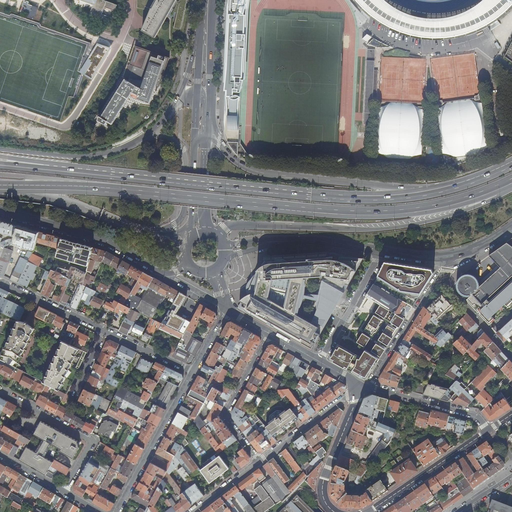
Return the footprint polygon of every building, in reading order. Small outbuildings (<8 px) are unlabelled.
[(78,0),(92,5),(88,16),(109,23),(116,5),(102,0),(78,0)] [(151,11),(142,30),(155,37),(176,1),(177,2),(176,5),(174,12),(177,12),(174,26),(181,27),(184,14),(187,0),(137,0),(137,8),(151,11)] [(230,0),(229,8),(229,22),(227,45),(227,56),(226,70),(225,84),(225,90),(226,90),(226,92),(225,94),(225,101),(226,110),(227,115),(226,122),(225,132),(225,133),(226,136),(227,140),(229,145),(235,152),(238,155),(245,15),(244,15),(247,0),(230,0)] [(511,0),(354,0),(355,1),(363,10),(370,16),(381,24),(391,29),(400,33),(409,36),(415,37),(428,38),(437,38),(447,37),(459,36),(472,32),(482,28),(487,26),(494,21),(502,14),(507,10),(511,6),(511,5),(511,0)] [(26,17),(33,19),(37,8),(28,5),(29,3),(27,2),(23,1),(22,6),(25,7),(23,12),(28,13),(26,17)] [(98,45),(96,44),(95,45),(86,61),(88,62),(89,62),(90,62),(83,74),(90,79),(109,48),(101,45),(100,46),(98,45)] [(125,80),(102,118),(101,117),(99,121),(105,124),(108,122),(112,124),(132,93),(138,96),(137,99),(149,103),(156,86),(159,86),(169,58),(136,47),(136,48),(131,62),(130,61),(129,61),(123,77),(125,79),(125,80)] [(485,152),(480,100),(436,104),(441,156),(485,152)] [(376,155),(420,155),(420,104),(377,104),(376,155)] [(0,232),(15,237),(17,226),(0,220),(0,232)] [(36,242),(39,232),(17,226),(15,237),(13,241),(13,243),(34,249),(36,242)] [(52,236),(39,232),(36,242),(49,245),(52,236)] [(61,238),(52,236),(49,245),(59,248),(61,238)] [(75,242),(61,238),(59,248),(56,257),(76,262),(81,244),(75,242)] [(0,258),(4,247),(13,243),(13,241),(9,239),(0,243),(1,241),(0,240),(0,258)] [(511,246),(507,242),(488,255),(500,267),(479,286),(478,284),(478,282),(477,280),(475,277),(473,276),(471,276),(468,275),(465,275),(463,276),(462,277),(460,279),(459,280),(458,282),(458,284),(458,287),(459,291),(461,293),(462,294),(464,296),(466,296),(468,296),(469,297),(473,294),(476,297),(483,304),(511,276),(511,246)] [(93,247),(81,244),(76,262),(88,265),(93,247)] [(12,250),(4,247),(0,258),(0,266),(5,269),(12,250)] [(106,251),(93,247),(88,265),(87,269),(91,271),(94,259),(102,261),(102,260),(106,251)] [(115,256),(106,251),(102,260),(110,264),(115,256)] [(328,255),(328,252),(324,252),(264,256),(264,257),(265,259),(266,259),(266,260),(264,262),(262,265),(260,267),(258,269),(257,271),(253,280),(250,285),(246,295),(245,296),(243,297),(242,298),(241,299),(240,301),(243,303),(240,309),(312,349),(332,314),(341,297),(364,258),(340,256),(328,255)] [(37,266),(39,267),(42,259),(32,254),(29,259),(28,261),(37,266)] [(123,260),(115,256),(110,264),(110,265),(117,269),(123,260)] [(15,270),(22,274),(28,261),(21,258),(15,270)] [(132,265),(123,260),(117,269),(127,274),(128,272),(132,265)] [(18,283),(27,287),(31,279),(33,281),(35,276),(33,275),(37,266),(28,261),(22,274),(18,283)] [(418,297),(434,272),(432,269),(389,262),(385,261),(378,275),(412,297),(418,297)] [(131,293),(143,272),(138,269),(132,265),(128,272),(130,273),(129,274),(134,277),(130,285),(133,286),(131,289),(121,284),(117,291),(128,297),(131,293)] [(44,269),(42,268),(39,267),(37,266),(33,275),(35,276),(39,279),(44,269)] [(69,270),(58,267),(56,272),(66,277),(69,270)] [(71,267),(70,269),(69,270),(66,277),(67,277),(71,279),(73,275),(72,275),(73,274),(81,277),(80,284),(69,307),(76,310),(84,292),(87,287),(83,285),(86,273),(74,268),(71,267)] [(11,280),(18,283),(22,274),(15,270),(11,280)] [(67,277),(66,277),(56,272),(52,270),(51,272),(47,280),(41,294),(49,298),(54,286),(50,282),(49,279),(51,277),(57,280),(56,281),(64,285),(67,277)] [(51,272),(46,270),(43,278),(47,280),(51,272)] [(84,284),(91,287),(92,284),(97,274),(89,271),(86,279),(84,284)] [(147,290),(154,278),(143,272),(131,293),(135,295),(140,286),(147,290)] [(511,276),(483,304),(476,297),(473,294),(469,297),(467,300),(489,324),(511,303),(511,276)] [(144,315),(163,283),(154,278),(147,290),(135,310),(141,313),(144,315)] [(101,282),(98,289),(105,292),(109,285),(101,282)] [(368,292),(366,296),(375,301),(381,304),(399,315),(402,309),(403,308),(407,302),(375,282),(368,292)] [(165,297),(170,287),(163,283),(144,315),(150,317),(152,319),(155,314),(159,308),(162,302),(165,297)] [(64,294),(67,287),(65,286),(64,287),(62,287),(59,294),(57,293),(56,294),(55,294),(54,295),(52,299),(60,303),(61,301),(64,294)] [(87,287),(84,292),(94,296),(96,291),(90,288),(87,287)] [(173,303),(179,292),(170,287),(165,297),(166,297),(167,295),(170,296),(172,298),(170,300),(172,301),(171,302),(173,303)] [(0,311),(19,321),(25,308),(6,299),(9,293),(1,289),(0,288),(0,311)] [(184,334),(191,321),(174,312),(177,311),(176,308),(178,308),(180,305),(181,306),(186,296),(179,292),(173,303),(164,319),(162,323),(184,334)] [(441,293),(426,309),(432,315),(434,316),(439,322),(441,323),(456,308),(441,293)] [(61,301),(66,303),(70,296),(64,294),(61,301)] [(94,296),(90,304),(99,308),(103,301),(94,296)] [(116,307),(119,302),(115,300),(113,302),(113,304),(107,301),(106,301),(104,307),(114,311),(116,307)] [(128,313),(130,308),(119,302),(116,307),(128,313)] [(216,312),(200,304),(191,321),(184,334),(181,339),(177,348),(172,356),(178,358),(189,364),(191,363),(202,343),(191,336),(199,321),(198,320),(199,317),(201,317),(208,321),(206,325),(205,325),(205,326),(206,326),(207,325),(207,326),(206,328),(201,336),(205,338),(217,316),(216,312)] [(388,312),(390,310),(380,304),(378,308),(376,312),(379,315),(381,316),(392,323),(394,324),(397,326),(399,327),(405,319),(392,311),(391,313),(388,312)] [(53,324),(57,315),(49,311),(40,307),(36,316),(53,324)] [(426,309),(424,307),(414,322),(423,328),(432,315),(426,309)] [(124,333),(128,335),(132,324),(135,325),(136,323),(141,313),(135,310),(130,308),(128,313),(125,318),(119,331),(124,333)] [(159,322),(162,323),(164,319),(155,314),(152,319),(159,322)] [(468,330),(476,323),(467,314),(465,317),(463,318),(459,321),(464,327),(468,330)] [(61,336),(61,331),(62,329),(65,323),(63,322),(64,319),(57,315),(53,324),(48,334),(59,340),(61,336)] [(378,317),(374,315),(364,330),(372,335),(375,332),(376,332),(380,326),(379,325),(382,320),(380,318),(378,317)] [(148,344),(156,327),(159,322),(152,319),(150,317),(147,324),(149,325),(144,335),(142,334),(141,336),(139,340),(144,342),(148,344)] [(511,319),(497,333),(507,344),(511,341),(508,337),(511,334),(511,319)] [(27,323),(19,321),(16,320),(14,327),(12,327),(10,334),(9,334),(7,341),(6,340),(4,348),(2,347),(0,355),(0,354),(0,359),(3,361),(5,363),(16,368),(19,364),(18,364),(23,358),(22,357),(26,351),(25,350),(29,344),(28,343),(33,337),(32,336),(36,330),(27,323)] [(77,331),(79,326),(70,321),(68,327),(67,331),(66,334),(62,341),(63,341),(70,345),(72,341),(73,340),(77,331)] [(237,342),(244,329),(231,321),(228,322),(221,334),(229,338),(229,337),(230,337),(231,335),(232,335),(233,334),(235,336),(233,340),(237,342)] [(184,334),(162,323),(159,322),(156,327),(181,339),(184,334)] [(414,322),(401,343),(412,350),(433,364),(435,362),(431,359),(433,356),(409,341),(416,331),(441,347),(452,337),(448,333),(447,334),(441,340),(435,336),(426,330),(424,329),(423,328),(414,322)] [(132,332),(141,336),(142,334),(145,327),(136,323),(135,325),(132,332)] [(475,330),(479,326),(476,323),(468,330),(471,333),(473,330),(474,330),(475,330)] [(379,339),(388,345),(398,329),(396,328),(392,326),(390,325),(388,324),(379,339)] [(462,336),(468,330),(464,327),(457,334),(460,338),(462,336)] [(251,333),(244,329),(237,342),(234,347),(239,349),(237,353),(239,355),(241,352),(242,350),(244,346),(247,341),(247,340),(251,333)] [(447,334),(443,329),(435,336),(441,340),(447,334)] [(88,337),(77,331),(73,340),(84,345),(88,337)] [(479,338),(472,345),(466,352),(475,360),(484,351),(493,341),(484,332),(479,338)] [(259,337),(251,333),(247,340),(250,342),(249,344),(247,343),(248,342),(247,341),(244,346),(254,352),(260,341),(259,337)] [(371,338),(363,333),(357,342),(360,344),(358,346),(363,349),(371,338)] [(464,354),(466,352),(472,345),(462,336),(460,338),(454,344),(464,354)] [(70,345),(63,341),(62,341),(60,340),(58,348),(57,348),(55,355),(53,355),(51,362),(50,362),(48,369),(46,368),(45,376),(43,375),(42,381),(46,384),(50,386),(52,387),(55,388),(65,393),(67,394),(78,372),(72,367),(74,364),(73,363),(78,357),(76,356),(81,350),(70,345)] [(117,349),(119,344),(110,340),(106,342),(102,352),(111,356),(115,358),(116,356),(112,354),(112,353),(114,353),(115,350),(116,349),(117,349)] [(234,347),(237,342),(233,340),(232,340),(230,343),(229,344),(228,347),(227,346),(226,347),(232,351),(234,347)] [(89,349),(72,341),(70,345),(81,350),(87,353),(89,349)] [(494,359),(501,351),(493,341),(484,351),(493,360),(494,359)] [(227,359),(232,351),(226,347),(224,347),(217,342),(212,351),(217,354),(219,349),(222,351),(224,348),(226,350),(222,357),(227,359)] [(371,351),(381,357),(386,348),(377,342),(371,351)] [(401,343),(396,351),(406,358),(410,351),(412,351),(412,350),(401,343)] [(269,346),(262,359),(270,364),(272,361),(273,359),(270,358),(272,355),(273,355),(272,356),(274,357),(274,356),(279,348),(273,344),(271,345),(269,346)] [(135,355),(136,352),(121,345),(118,352),(116,356),(115,358),(111,368),(110,370),(104,381),(104,382),(119,388),(119,387),(121,383),(112,379),(117,369),(126,373),(134,358),(135,355)] [(168,354),(172,356),(177,348),(172,345),(168,354)] [(355,355),(338,345),(331,358),(332,360),(365,379),(367,378),(379,359),(365,350),(361,357),(360,356),(358,357),(355,355)] [(245,369),(254,352),(244,346),(242,350),(244,352),(244,353),(241,352),(239,355),(238,356),(241,358),(238,363),(235,362),(234,363),(245,369)] [(273,359),(272,361),(273,362),(274,361),(276,362),(278,358),(278,359),(283,351),(279,349),(275,357),(274,356),(274,357),(273,359)] [(222,368),(227,359),(222,357),(221,356),(221,358),(222,358),(220,361),(223,363),(222,365),(221,364),(219,367),(216,366),(215,367),(214,366),(219,357),(220,356),(217,354),(212,351),(204,365),(220,373),(222,368)] [(237,353),(232,351),(227,359),(232,362),(237,353)] [(396,351),(384,370),(390,373),(395,364),(396,364),(396,366),(398,368),(400,365),(401,365),(403,362),(405,358),(406,358),(396,351)] [(472,382),(479,389),(481,391),(483,389),(501,369),(510,360),(501,351),(494,359),(498,364),(500,367),(495,371),(493,369),(488,365),(472,382)] [(111,356),(102,352),(96,363),(105,368),(106,366),(107,364),(108,364),(109,363),(108,363),(109,359),(110,358),(111,356)] [(288,353),(279,369),(281,370),(283,371),(287,365),(289,366),(288,369),(297,374),(301,367),(299,366),(302,361),(288,353)] [(148,373),(153,363),(141,357),(137,368),(148,373)] [(257,368),(262,371),(265,367),(268,368),(270,364),(262,359),(257,368)] [(498,364),(494,359),(493,360),(491,361),(490,363),(488,365),(493,369),(498,364)] [(509,383),(511,379),(511,362),(510,360),(501,369),(505,373),(504,374),(505,375),(506,374),(507,375),(506,376),(507,377),(508,376),(509,378),(506,381),(509,383)] [(160,378),(166,367),(156,362),(152,370),(156,372),(157,372),(158,372),(154,379),(153,378),(152,379),(158,382),(160,378)] [(5,363),(0,372),(0,373),(10,379),(10,378),(13,380),(15,376),(18,369),(16,368),(5,363)] [(105,368),(96,363),(94,368),(96,369),(95,371),(94,372),(93,371),(91,375),(99,380),(99,379),(104,381),(110,370),(105,368)] [(240,378),(245,369),(234,363),(233,364),(236,366),(232,373),(234,374),(240,378)] [(270,364),(268,368),(267,370),(271,372),(269,375),(274,377),(279,369),(270,364)] [(220,373),(204,365),(202,370),(212,375),(209,382),(214,384),(220,373)] [(445,375),(456,381),(457,381),(462,375),(459,371),(456,374),(453,372),(458,367),(455,365),(451,369),(452,370),(451,371),(450,370),(445,375)] [(169,375),(181,381),(183,378),(182,374),(166,367),(160,378),(166,380),(169,375)] [(316,369),(313,367),(306,378),(310,380),(316,369)] [(228,371),(222,368),(220,373),(214,384),(212,387),(213,387),(229,396),(232,391),(221,385),(222,384),(221,383),(228,371)] [(264,372),(262,371),(257,368),(249,382),(254,385),(257,386),(264,375),(266,376),(267,374),(265,373),(264,372)] [(391,373),(401,377),(402,371),(395,368),(391,373)] [(25,373),(18,369),(15,376),(22,380),(24,375),(25,373)] [(321,372),(316,369),(310,380),(313,382),(317,379),(321,372)] [(392,386),(397,387),(401,377),(391,373),(390,373),(384,370),(379,379),(380,383),(392,386)] [(330,377),(325,374),(320,384),(324,386),(325,384),(326,383),(330,377)] [(24,375),(22,380),(20,383),(30,389),(30,388),(34,381),(24,375)] [(84,389),(94,394),(96,389),(95,389),(99,380),(91,375),(84,389)] [(274,377),(269,375),(269,376),(268,375),(263,383),(264,384),(262,388),(261,387),(260,388),(266,391),(267,390),(267,389),(274,378),(274,377)] [(207,398),(209,394),(202,390),(202,389),(199,387),(200,385),(202,386),(204,384),(206,380),(198,376),(192,387),(191,389),(206,398),(207,398)] [(149,398),(154,389),(158,382),(152,379),(150,379),(148,377),(148,378),(144,386),(149,389),(148,391),(146,390),(141,397),(141,398),(138,396),(119,387),(119,388),(112,402),(106,414),(107,415),(132,428),(138,418),(139,417),(143,409),(145,405),(147,401),(149,398)] [(281,381),(274,378),(267,389),(269,389),(270,388),(272,389),(273,388),(273,390),(276,389),(278,389),(279,386),(278,386),(281,381)] [(308,382),(301,378),(297,386),(296,388),(302,388),(306,388),(310,381),(309,381),(308,382)] [(212,388),(213,387),(212,387),(214,384),(209,382),(206,380),(204,384),(212,388)] [(310,380),(310,381),(306,388),(307,389),(312,396),(314,392),(319,385),(313,382),(310,380)] [(46,384),(42,381),(41,381),(40,384),(34,381),(30,388),(39,392),(40,392),(42,393),(46,384)] [(171,397),(177,386),(169,382),(168,381),(162,392),(171,397)] [(315,399),(321,407),(324,405),(345,389),(345,385),(337,381),(333,383),(335,385),(331,388),(330,387),(319,396),(315,399)] [(462,382),(461,383),(457,381),(456,381),(449,388),(440,399),(453,402),(468,386),(462,382)] [(254,385),(249,382),(244,389),(254,395),(256,396),(257,393),(252,390),(254,385)] [(415,383),(412,391),(423,394),(427,385),(415,382),(415,383)] [(468,386),(453,402),(465,405),(468,406),(474,399),(481,391),(479,389),(472,382),(470,384),(468,386)] [(49,387),(50,386),(46,384),(42,393),(43,394),(44,393),(46,393),(48,389),(49,387)] [(427,385),(423,394),(431,396),(440,399),(449,388),(435,386),(436,385),(432,384),(431,385),(427,384),(427,385)] [(227,400),(229,396),(213,387),(212,388),(209,394),(207,398),(216,403),(223,407),(226,403),(219,399),(217,401),(213,399),(217,392),(221,394),(220,396),(227,400)] [(63,397),(65,393),(55,388),(53,392),(63,397)] [(289,388),(278,389),(276,389),(282,397),(286,394),(291,401),(292,401),(297,408),(293,411),(299,418),(302,422),(306,419),(310,416),(303,407),(301,405),(300,403),(291,391),(289,388)] [(90,406),(95,394),(94,394),(84,389),(79,400),(84,403),(90,406)] [(206,398),(191,389),(188,395),(203,403),(206,398)] [(254,395),(244,389),(240,398),(248,403),(252,405),(253,403),(252,403),(251,402),(252,400),(254,395)] [(484,404),(486,406),(488,405),(490,402),(492,400),(493,399),(483,389),(481,391),(474,399),(481,404),(482,405),(484,404)] [(165,409),(171,397),(162,392),(155,404),(156,405),(159,406),(165,409)] [(499,415),(511,407),(504,396),(500,392),(493,399),(492,400),(495,402),(499,397),(501,400),(492,406),(493,407),(499,415)] [(93,408),(97,410),(103,398),(95,394),(90,406),(93,408)] [(36,403),(45,408),(49,401),(49,400),(44,397),(45,396),(43,395),(43,396),(41,395),(36,403)] [(203,403),(188,395),(186,399),(194,403),(195,401),(198,403),(196,407),(200,410),(204,403),(203,403)] [(303,407),(310,416),(311,415),(315,411),(306,399),(303,395),(301,397),(304,400),(303,400),(306,404),(306,405),(305,404),(304,405),(304,406),(303,407)] [(365,398),(359,415),(373,421),(376,410),(385,413),(388,400),(371,396),(365,398)] [(235,407),(245,412),(246,410),(247,409),(244,407),(245,405),(244,404),(245,402),(248,404),(248,403),(240,398),(235,407)] [(306,399),(315,411),(320,408),(321,407),(315,399),(312,401),(310,398),(309,399),(308,398),(306,399)] [(45,408),(55,413),(59,405),(60,404),(58,403),(57,405),(49,401),(45,408)] [(156,405),(155,404),(149,401),(147,406),(145,405),(143,409),(150,412),(152,413),(156,405)] [(399,403),(390,401),(388,406),(391,407),(393,407),(393,408),(391,408),(391,410),(392,410),(392,411),(397,413),(399,403)] [(11,415),(16,406),(8,402),(3,411),(11,415)] [(218,416),(223,407),(216,403),(207,419),(210,423),(219,416),(218,416)] [(59,416),(64,418),(67,413),(68,410),(59,405),(55,413),(59,416)] [(486,406),(482,411),(489,420),(492,420),(499,415),(493,407),(491,409),(488,405),(486,406)] [(197,415),(200,410),(196,407),(193,406),(191,408),(194,409),(193,411),(192,413),(190,417),(192,418),(192,420),(194,421),(197,415)] [(190,412),(181,407),(178,412),(191,419),(192,420),(192,418),(190,417),(188,415),(190,412)] [(239,426),(250,418),(249,416),(248,417),(246,415),(242,419),(240,418),(241,416),(243,417),(245,413),(245,412),(235,407),(232,412),(232,418),(239,426)] [(273,421),(265,427),(267,429),(273,437),(280,432),(281,433),(284,431),(283,429),(286,427),(287,428),(291,426),(290,424),(299,418),(293,411),(291,408),(281,415),(280,413),(277,413),(272,416),(272,419),(273,421)] [(150,412),(143,409),(139,417),(144,419),(146,414),(149,415),(150,412)] [(328,435),(333,437),(343,412),(340,409),(327,418),(318,425),(323,433),(328,429),(329,426),(331,425),(332,426),(328,435)] [(191,419),(178,412),(176,417),(172,423),(188,432),(189,431),(185,429),(185,428),(183,427),(187,420),(189,421),(191,419)] [(253,414),(251,416),(251,417),(250,418),(239,426),(243,432),(251,426),(259,420),(254,412),(253,414)] [(427,428),(428,424),(430,415),(420,412),(416,425),(427,428)] [(446,429),(449,417),(435,413),(431,412),(430,415),(428,424),(446,429)] [(64,418),(73,423),(77,416),(72,414),(71,414),(71,415),(67,413),(64,418)] [(156,427),(161,417),(155,415),(152,413),(147,422),(156,427)] [(205,426),(204,424),(197,415),(194,421),(201,430),(205,426)] [(373,421),(359,415),(352,431),(364,436),(369,424),(370,424),(370,425),(371,427),(377,430),(376,430),(386,434),(385,437),(380,443),(386,447),(390,442),(391,442),(395,430),(394,430),(387,427),(382,425),(373,421)] [(73,423),(82,428),(85,422),(81,420),(82,419),(81,419),(77,416),(73,423)] [(215,449),(223,443),(223,442),(233,435),(219,416),(210,423),(205,426),(201,430),(215,449)] [(156,427),(147,422),(144,419),(139,417),(138,418),(132,428),(136,430),(138,424),(139,423),(146,427),(145,429),(142,427),(140,432),(150,437),(156,427)] [(453,418),(449,417),(446,429),(445,432),(449,437),(454,433),(463,435),(467,421),(453,418)] [(390,420),(383,418),(382,425),(387,427),(390,420)] [(102,423),(98,430),(102,431),(101,433),(105,434),(105,433),(110,435),(112,431),(113,432),(115,429),(116,429),(118,425),(109,421),(107,421),(107,420),(103,421),(104,422),(102,423)] [(61,449),(69,436),(40,421),(33,434),(42,439),(52,444),(61,449)] [(82,428),(92,433),(96,426),(91,423),(90,424),(86,421),(85,422),(82,428)] [(188,432),(172,423),(165,437),(172,441),(174,442),(176,443),(177,441),(173,439),(177,431),(186,436),(188,432)] [(20,434),(5,426),(4,425),(2,430),(0,432),(0,448),(9,454),(14,445),(3,439),(3,438),(0,435),(1,436),(3,432),(3,431),(17,439),(20,434)] [(312,448),(328,435),(324,433),(323,433),(318,425),(313,429),(303,436),(308,443),(310,446),(312,448)] [(251,426),(243,432),(247,437),(254,431),(251,426)] [(259,428),(254,431),(247,437),(250,441),(260,434),(258,430),(260,429),(259,428)] [(266,440),(271,445),(272,444),(277,441),(273,437),(267,429),(261,433),(264,437),(266,440)] [(366,437),(364,436),(352,431),(344,451),(350,454),(353,445),(355,446),(355,447),(361,450),(366,437)] [(144,448),(150,437),(140,432),(139,434),(141,434),(137,442),(134,440),(133,442),(144,448)] [(260,434),(250,441),(258,451),(262,452),(268,447),(271,445),(266,440),(262,442),(260,440),(264,437),(261,433),(260,434)] [(26,448),(26,447),(30,440),(20,434),(17,439),(14,445),(9,454),(13,456),(20,445),(18,443),(20,441),(25,444),(23,446),(26,448)] [(237,440),(233,435),(223,442),(223,443),(226,447),(229,451),(230,450),(228,447),(237,440)] [(77,441),(69,436),(61,449),(74,456),(79,448),(77,441)] [(300,439),(294,443),(301,452),(302,451),(301,449),(303,448),(304,449),(305,450),(306,449),(306,448),(305,446),(308,443),(303,436),(300,439)] [(172,441),(165,437),(159,447),(166,451),(172,441)] [(45,457),(52,444),(42,439),(35,452),(26,447),(26,448),(19,460),(30,466),(46,475),(48,471),(51,466),(53,462),(45,457)] [(130,441),(126,439),(119,453),(118,454),(126,459),(127,458),(122,455),(125,451),(123,450),(124,449),(125,449),(126,447),(127,447),(128,444),(130,441)] [(439,456),(446,451),(446,450),(449,448),(445,442),(443,442),(441,439),(435,443),(437,447),(435,449),(439,456)] [(424,467),(439,456),(435,449),(434,449),(431,451),(430,450),(433,447),(428,440),(413,451),(418,458),(421,455),(422,457),(419,460),(420,461),(422,465),(424,467)] [(110,459),(115,450),(107,446),(100,442),(98,446),(104,450),(102,454),(110,459)] [(141,454),(144,448),(133,442),(132,442),(130,445),(134,447),(127,459),(136,464),(141,454)] [(181,445),(176,443),(174,442),(173,444),(174,444),(170,453),(175,456),(181,445)] [(493,460),(498,457),(491,448),(487,442),(480,446),(477,448),(484,457),(488,454),(493,460)] [(226,447),(223,443),(215,449),(220,455),(222,458),(225,455),(221,450),(226,447)] [(370,467),(371,466),(386,447),(380,443),(377,447),(365,462),(364,461),(363,462),(362,462),(361,464),(370,467)] [(183,447),(181,445),(175,456),(178,460),(181,456),(193,472),(197,469),(198,471),(200,470),(183,447)] [(318,456),(321,460),(325,457),(323,455),(326,453),(320,445),(313,450),(315,453),(318,456)] [(236,459),(241,467),(246,464),(250,461),(250,457),(242,446),(239,448),(240,450),(238,452),(241,455),(239,457),(238,456),(237,456),(238,457),(237,458),(235,457),(234,458),(236,459)] [(166,451),(159,447),(157,450),(156,453),(172,462),(175,456),(170,453),(166,451)] [(289,447),(286,449),(299,466),(302,464),(289,447)] [(484,457),(477,448),(471,453),(475,459),(477,458),(479,460),(484,457)] [(74,456),(61,449),(60,451),(73,458),(74,456)] [(306,479),(307,478),(302,471),(300,469),(300,468),(299,466),(286,449),(280,454),(281,455),(282,455),(296,473),(299,471),(300,472),(301,472),(302,474),(289,487),(287,484),(287,485),(286,483),(290,480),(274,459),(268,463),(291,494),(305,481),(306,479)] [(473,490),(489,479),(482,468),(475,459),(471,453),(467,456),(478,472),(476,473),(476,472),(475,473),(475,474),(474,475),(463,458),(455,463),(466,479),(473,490)] [(113,463),(110,468),(119,472),(128,477),(136,464),(127,459),(126,459),(118,454),(117,455),(116,458),(114,461),(113,463)] [(222,458),(220,455),(200,470),(210,482),(222,474),(229,468),(226,463),(222,458)] [(108,472),(110,468),(91,456),(88,462),(99,469),(107,474),(108,472)] [(178,460),(175,456),(172,462),(170,465),(168,469),(167,471),(166,472),(169,475),(180,463),(178,460)] [(181,456),(178,460),(180,463),(181,464),(189,474),(193,472),(181,456)] [(315,470),(323,462),(321,460),(318,456),(310,464),(315,470)] [(342,456),(340,459),(351,464),(352,464),(354,461),(342,456)] [(397,482),(399,484),(416,472),(415,470),(409,461),(406,463),(402,459),(402,458),(401,456),(396,459),(398,461),(395,463),(394,461),(390,463),(391,465),(392,466),(395,471),(392,473),(397,482)] [(168,469),(170,465),(167,463),(166,464),(154,457),(151,463),(167,471),(168,469)] [(482,468),(489,479),(498,473),(504,468),(504,464),(498,457),(493,460),(488,464),(482,468)] [(482,468),(488,464),(485,458),(480,462),(479,460),(477,458),(475,459),(482,468)] [(232,462),(238,470),(241,467),(236,459),(232,462)] [(340,459),(337,467),(348,472),(351,464),(340,459)] [(59,463),(54,460),(53,462),(51,466),(53,467),(57,470),(56,471),(59,473),(60,471),(66,475),(70,469),(65,466),(61,464),(60,463),(59,463)] [(90,481),(92,482),(94,478),(90,476),(93,471),(96,473),(99,469),(88,462),(85,468),(80,475),(90,481)] [(226,463),(229,468),(233,473),(237,471),(234,467),(230,462),(228,463),(227,462),(226,463)] [(306,482),(315,491),(316,480),(317,476),(323,462),(315,470),(308,477),(309,478),(308,480),(306,482)] [(358,476),(362,477),(370,467),(361,464),(358,462),(357,464),(360,466),(356,475),(358,476)] [(166,472),(167,471),(151,463),(148,467),(146,471),(155,476),(157,472),(159,472),(158,474),(159,474),(160,473),(164,475),(166,472)] [(282,503),(291,494),(268,463),(263,466),(272,478),(262,486),(276,505),(281,501),(282,503)] [(307,478),(308,477),(315,470),(310,464),(309,463),(302,471),(307,478)] [(465,479),(466,479),(455,463),(445,470),(452,481),(456,486),(461,482),(465,479)] [(189,474),(181,464),(177,468),(178,470),(177,470),(185,481),(186,480),(189,484),(191,484),(194,482),(189,474)] [(382,474),(383,474),(382,472),(385,471),(386,472),(387,471),(386,470),(389,468),(389,469),(390,469),(390,467),(392,466),(391,465),(377,475),(378,477),(379,476),(379,475),(381,473),(382,474)] [(372,502),(388,491),(386,489),(378,477),(377,475),(371,466),(370,467),(362,477),(358,481),(359,483),(361,486),(367,494),(372,502)] [(331,496),(338,504),(345,497),(348,494),(344,491),(345,485),(344,485),(345,483),(346,481),(349,472),(348,472),(337,467),(333,478),(332,482),(331,496)] [(0,494),(4,497),(7,498),(10,492),(2,488),(1,487),(0,486),(0,484),(1,485),(1,484),(3,484),(5,481),(7,476),(9,477),(13,479),(7,489),(11,491),(20,475),(7,468),(0,480),(0,494)] [(118,474),(119,472),(110,468),(108,472),(107,474),(101,486),(118,496),(122,490),(118,488),(113,485),(112,487),(110,488),(107,487),(115,473),(118,474)] [(100,487),(101,486),(107,474),(99,469),(96,473),(93,471),(90,476),(94,478),(92,482),(100,487)] [(253,474),(259,483),(266,478),(259,469),(253,474)] [(452,481),(445,470),(435,477),(441,487),(445,484),(446,485),(452,481)] [(151,488),(156,491),(158,487),(162,480),(155,476),(146,471),(143,477),(140,482),(149,487),(151,488)] [(126,482),(128,477),(119,472),(118,474),(117,477),(126,482)] [(181,490),(169,475),(166,472),(164,475),(164,476),(179,495),(178,496),(177,495),(176,496),(177,497),(180,502),(186,509),(190,506),(192,504),(181,490)] [(269,510),(276,505),(262,486),(259,483),(253,474),(240,484),(236,487),(240,492),(250,484),(251,485),(252,485),(255,490),(254,491),(258,496),(249,504),(255,511),(268,511),(270,511),(269,510)] [(26,478),(20,475),(11,491),(10,492),(7,498),(13,502),(20,506),(23,500),(11,494),(13,491),(18,493),(18,492),(26,479),(26,478)] [(90,481),(80,475),(73,488),(74,491),(82,496),(85,491),(88,486),(89,484),(90,481)] [(444,490),(441,487),(435,477),(424,485),(433,497),(438,494),(444,490)] [(25,496),(33,483),(26,479),(18,492),(25,496)] [(463,497),(473,490),(466,479),(465,479),(467,483),(463,486),(462,485),(462,486),(462,487),(460,488),(462,491),(460,492),(463,497)] [(35,496),(39,498),(44,489),(33,482),(33,483),(25,496),(25,497),(24,498),(23,500),(20,506),(23,507),(24,508),(29,500),(28,499),(31,494),(34,495),(33,496),(35,497),(35,496)] [(139,484),(137,488),(141,490),(153,496),(156,491),(151,488),(150,490),(151,491),(150,493),(149,493),(149,492),(149,491),(148,490),(147,491),(147,490),(149,487),(140,482),(139,484)] [(397,482),(386,489),(388,491),(392,488),(399,484),(397,482)] [(192,504),(204,495),(195,483),(192,486),(185,491),(183,489),(181,490),(192,504)] [(89,500),(92,502),(95,497),(97,493),(98,491),(97,491),(98,488),(94,485),(92,488),(89,486),(90,485),(89,484),(88,486),(85,491),(92,495),(89,500)] [(149,508),(151,511),(157,511),(154,507),(162,493),(158,487),(156,491),(153,496),(150,502),(149,503),(153,506),(151,507),(150,506),(149,508)] [(255,511),(249,504),(240,492),(236,487),(229,492),(221,498),(225,504),(228,508),(231,511),(238,511),(232,503),(229,500),(231,499),(235,496),(247,511),(255,511)] [(50,504),(52,500),(55,495),(44,489),(39,498),(50,504)] [(141,490),(138,496),(150,502),(153,496),(141,490)] [(453,504),(463,497),(460,492),(458,490),(456,491),(454,492),(455,493),(450,496),(448,497),(453,504)] [(423,505),(414,492),(404,499),(412,511),(417,511),(425,507),(423,505)] [(111,510),(114,503),(97,493),(95,497),(92,502),(107,511),(111,510)] [(146,509),(147,506),(148,504),(149,503),(150,502),(138,496),(134,493),(131,498),(146,506),(145,508),(146,509)] [(297,494),(278,511),(321,511),(317,507),(313,511),(297,494)] [(363,508),(372,502),(367,494),(361,497),(354,497),(354,494),(351,494),(350,495),(350,497),(345,497),(338,504),(341,507),(363,508)] [(443,511),(453,504),(448,497),(447,495),(446,494),(445,496),(446,498),(442,502),(441,500),(437,503),(439,505),(443,511)] [(170,508),(173,506),(170,502),(169,501),(164,495),(162,498),(165,501),(164,501),(170,508)] [(231,511),(228,508),(226,509),(224,506),(225,504),(221,498),(218,500),(211,506),(215,511),(231,511)] [(412,511),(404,499),(394,506),(397,511),(412,511)] [(182,511),(185,509),(186,509),(180,502),(176,505),(173,500),(170,502),(173,506),(174,507),(177,511),(182,511)] [(31,501),(27,509),(31,511),(33,507),(35,504),(31,501)] [(21,510),(23,507),(20,506),(13,502),(12,505),(18,509),(19,508),(21,510)] [(73,506),(68,502),(62,511),(69,511),(70,511),(73,506)] [(493,505),(489,511),(511,511),(511,510),(495,502),(493,505)]
